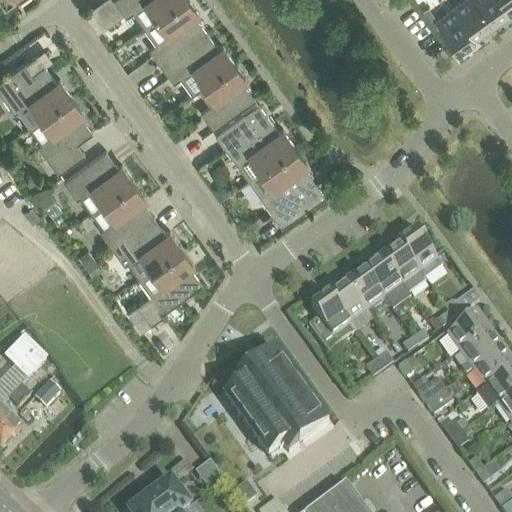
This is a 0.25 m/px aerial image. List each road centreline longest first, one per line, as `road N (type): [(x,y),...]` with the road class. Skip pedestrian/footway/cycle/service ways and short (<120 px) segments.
road 1 (residential): [(484,511),(403,402),(386,401),(358,417),(340,408),(252,278)]
road 2 (residential): [(252,278),(59,7)]
road 3 (residential): [(42,511),(136,433),(219,312),(252,278)]
road 4 (residential): [(252,278),(392,175),(445,111)]
road 5 (residential): [(445,111),(364,0)]
